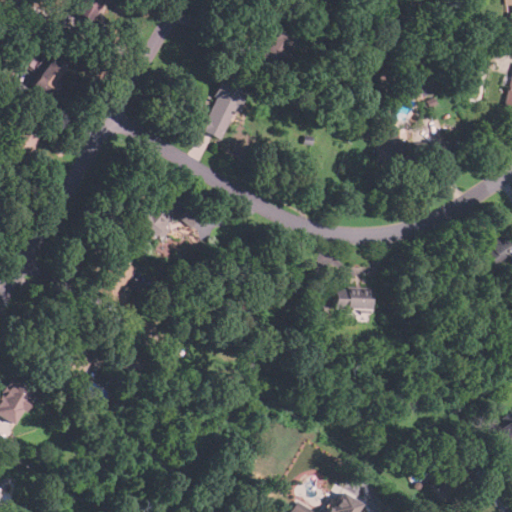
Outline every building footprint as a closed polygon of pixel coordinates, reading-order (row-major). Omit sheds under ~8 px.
[(75,0),(68,12),(84,22),(98,0),(75,0)] [(275,0),(296,11),(301,0),(275,0)] [(279,25),(259,16),(252,34),(264,39),(252,66),(272,74),(287,38),(276,33),(279,25)] [(29,83),(45,95),(65,68),(49,56),(29,83)] [(511,62),(502,106),(511,108),(511,62)] [(240,89),(218,80),(197,129),(219,138),(240,89)] [(407,111),(406,107),(396,110),(400,124),(415,120),(413,109),(407,111)] [(37,139),(16,127),(5,146),(27,158),(37,139)] [(372,140),(372,165),(426,163),(425,141),(405,141),(405,138),(372,140)] [(147,238),(174,214),(156,195),(130,219),(147,238)] [(478,247),(493,268),(511,255),(511,244),(502,230),(478,247)] [(94,288),(115,255),(132,265),(110,299),(94,288)] [(366,319),(366,289),(329,288),(328,318),(366,319)] [(52,367),(67,341),(87,352),(72,379),(52,367)] [(144,369),(128,352),(117,362),(133,379),(144,369)] [(0,414),(0,387),(5,376),(29,387),(13,421),(0,414)] [(500,450),(511,442),(511,416),(488,431),(500,450)] [(457,489),(445,472),(428,484),(439,500),(457,489)] [(324,511),(354,511),(360,502),(336,490),(324,511)] [(288,511),(318,511),(319,511),(294,500),(288,511)]
